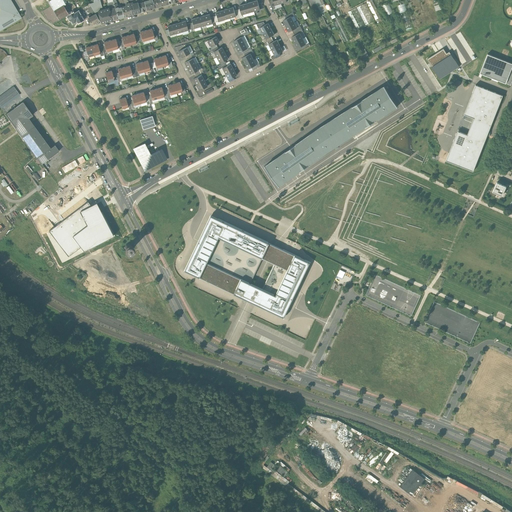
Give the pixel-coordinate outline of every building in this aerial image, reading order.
[(0,16),(0,29),(20,18),(9,0),(0,0),(0,6),(2,10),(0,16)] [(62,0),(51,0),(49,2),(59,20),(66,16),(67,17),(70,15),(69,12),(67,13),(63,6),(65,5),(62,0)] [(121,7),(119,8),(118,7),(115,0),(114,0),(114,1),(113,2),(118,18),(124,17),(121,7)] [(151,0),(147,0),(144,1),(144,2),(147,10),(154,8),(151,0)] [(257,0),(251,2),(254,11),(260,10),(258,4),(257,0)] [(392,40),(371,0),(366,3),(387,42),(392,40)] [(376,0),(372,0),(393,39),(396,38),(376,0)] [(387,16),(394,13),(389,1),(382,4),(387,16)] [(113,2),(107,3),(108,6),(109,6),(110,8),(113,20),(118,18),(113,2)] [(137,3),(132,4),(132,2),(129,3),(132,14),(140,12),(138,4),(137,3)] [(141,3),(138,4),(140,12),(147,10),(144,2),(141,3)] [(251,2),(245,4),(248,13),(254,11),(251,2)] [(129,3),(125,4),(125,6),(121,7),(124,17),(132,14),(129,3)] [(365,3),(347,12),(367,52),(386,42),(365,3)] [(398,6),(401,13),(408,10),(405,3),(398,6)] [(245,4),(239,6),(240,9),(242,15),(248,13),(245,4)] [(324,4),(318,7),(321,13),(327,10),(324,4)] [(358,36),(346,13),(345,14),(341,5),(338,6),(343,15),(332,20),(344,43),(354,38),(345,20),(345,19),(355,38),(358,36)] [(233,7),(227,9),(230,18),(236,16),(233,7)] [(109,8),(97,11),(101,23),(113,20),(110,8),(109,8)] [(227,9),(221,11),(224,20),(230,18),(227,9)] [(221,11),(215,13),(218,21),(218,22),(224,20),(221,11)] [(78,12),(73,15),(73,13),(70,15),(67,17),(69,21),(71,20),(72,23),(76,21),(78,23),(83,20),(78,12)] [(91,17),(90,15),(87,17),(92,25),(95,23),(96,24),(100,22),(96,14),(91,17)] [(209,14),(203,16),(206,25),(212,23),(210,18),(209,14)] [(203,16),(197,18),(200,27),(206,25),(203,16)] [(286,19),(283,21),(286,27),(294,22),(291,17),(286,19)] [(197,18),(191,19),(192,23),(194,29),(200,27),(197,18)] [(185,21),(179,23),(182,32),(188,30),(186,24),(185,21)] [(294,22),(286,27),(289,32),(292,30),(297,28),(294,22)] [(179,23),(173,25),(176,34),(182,32),(179,23)] [(265,25),(260,28),(263,33),(271,29),(268,23),(265,25)] [(173,25),(167,26),(168,30),(170,35),(176,34),(173,25)] [(152,29),(146,30),(148,40),(154,38),(152,29)] [(271,29),(263,33),(266,39),(274,35),(271,29)] [(146,30),(139,32),(140,36),(142,41),(148,40),(146,30)] [(295,36),(291,38),(294,43),(303,39),(300,33),(295,36)] [(134,34),(128,36),(130,45),(136,43),(135,37),(134,34)] [(130,45),(128,36),(121,37),(122,41),(124,46),(130,45)] [(216,36),(207,41),(211,46),(216,44),(219,42),(216,36)] [(245,43),(242,37),(233,42),(236,47),(245,43)] [(116,39),(109,41),(112,50),(118,48),(117,43),(116,39)] [(303,39),(294,43),(297,49),(306,44),(303,39)] [(274,42),(269,44),(271,50),(280,46),(277,40),(274,42)] [(109,41),(103,43),(104,46),(106,52),(112,50),(109,41)] [(245,43),(236,47),(239,53),(242,51),(248,48),(245,43)] [(98,44),(91,46),(94,55),(100,53),(99,48),(98,44)] [(384,44),(372,50),(374,53),(385,47),(384,44)] [(94,55),(91,46),(85,48),(86,51),(88,57),(94,55)] [(280,46),(271,50),(274,56),(279,53),(283,51),(280,46)] [(187,47),(178,52),(181,58),(185,56),(190,53),(187,47)] [(218,49),(213,52),(216,57),(225,53),(222,47),(218,49)] [(443,48),(427,59),(440,79),(459,67),(449,52),(447,53),(443,48)] [(368,57),(364,50),(361,51),(363,55),(353,60),(355,64),(368,57)] [(225,53),(216,57),(219,63),(224,60),(228,59),(225,53)] [(245,56),(242,58),(245,64),(253,59),(250,54),(245,56)] [(511,67),(511,63),(487,54),(480,73),(506,84),(511,67)] [(166,55),(159,57),(162,66),(168,64),(167,59),(166,55)] [(159,57),(153,59),(154,62),(156,68),(162,66),(159,57)] [(187,61),(184,63),(187,69),(196,64),(193,59),(187,61)] [(253,59),(245,64),(248,69),(251,68),(256,65),(253,59)] [(148,60),(141,62),(144,71),(150,70),(149,64),(148,60)] [(141,62),(135,64),(136,67),(138,73),(144,71),(141,62)] [(196,64),(187,69),(190,74),(193,72),(198,70),(196,64)] [(227,66),(222,68),(225,74),(233,70),(230,64),(227,66)] [(130,66),(123,67),(126,77),(132,75),(131,69),(130,66)] [(123,67),(117,69),(118,73),(120,78),(126,77),(123,67)] [(233,70),(225,74),(228,80),(233,77),(236,75),(233,70)] [(112,71),(105,73),(108,82),(114,80),(113,74),(112,71)] [(201,75),(193,80),(196,85),(204,81),(201,75)] [(204,81),(196,85),(199,91),(207,86),(204,81)] [(180,82),(173,84),(176,93),(182,91),(181,86),(180,82)] [(173,84),(167,86),(168,89),(170,95),(176,93),(173,84)] [(503,96),(475,85),(472,93),(476,94),(475,96),(474,96),(466,115),(474,118),(467,135),(460,132),(452,151),(453,152),(452,154),(449,153),(446,160),(473,171),(503,96)] [(0,96),(0,104),(2,107),(20,94),(14,86),(0,96)] [(352,107),(317,130),(296,145),(296,144),(286,151),(265,166),(279,186),(300,171),(310,164),(330,150),(365,127),(366,127),(376,121),(375,121),(397,107),(384,86),(362,100),(352,107)] [(162,87),(155,89),(158,98),(164,96),(163,91),(162,87)] [(155,89),(149,91),(150,94),(152,100),(158,98),(155,89)] [(143,92),(137,94),(140,103),(146,101),(145,96),(143,92)] [(137,94),(131,96),(132,99),(134,105),(140,103),(137,94)] [(125,98),(119,99),(122,108),(128,107),(127,101),(125,98)] [(35,128),(28,118),(33,115),(23,102),(5,115),(18,132),(41,164),(59,151),(55,145),(50,149),(35,128)] [(139,118),(143,130),(155,126),(152,115),(139,118)] [(143,144),(134,149),(145,170),(167,159),(162,150),(156,153),(155,152),(147,150),(146,150),(143,144)] [(506,186),(497,182),(493,191),(502,196),(506,186)] [(68,257),(81,247),(84,251),(113,236),(104,219),(105,219),(96,203),(90,205),(88,202),(49,231),(68,257)] [(295,255),(282,249),(279,247),(276,246),(273,245),(269,243),(211,215),(202,233),(185,270),(234,293),(244,298),(247,300),(250,301),(253,302),(256,304),(284,317),(294,297),(310,262),(295,255)] [(133,247),(132,245),(131,244),(130,244),(129,243),(127,244),(126,245),(125,246),(124,247),(124,248),(125,250),(126,251),(127,252),(128,252),(130,252),(131,252),(132,251),(133,250),(133,248),(133,247)] [(405,293),(407,288),(375,274),(370,285),(373,286),(371,291),(384,296),(383,298),(387,299),(386,302),(389,304),(391,299),(396,301),(400,291),(405,293)] [(475,334),(480,321),(474,319),(471,319),(471,317),(442,305),(442,308),(445,309),(445,313),(443,316),(448,316),(448,319),(446,322),(444,322),(444,323),(442,328),(452,333),(451,333),(457,335),(458,335),(458,334),(460,330),(461,330),(467,330),(467,326),(463,324),(472,324),(471,324),(472,322),(475,322),(475,334)] [(259,341),(269,346),(272,340),(262,335),(259,341)] [(380,462),(385,465),(392,455),(387,452),(380,462)] [(287,479),(270,468),(273,464),(270,462),(267,468),(263,465),(261,468),(278,479),(284,484),(287,479)] [(283,475),(286,471),(284,470),(285,470),(279,466),(276,471),(283,475)] [(424,479),(412,470),(400,486),(412,495),(424,479)]
